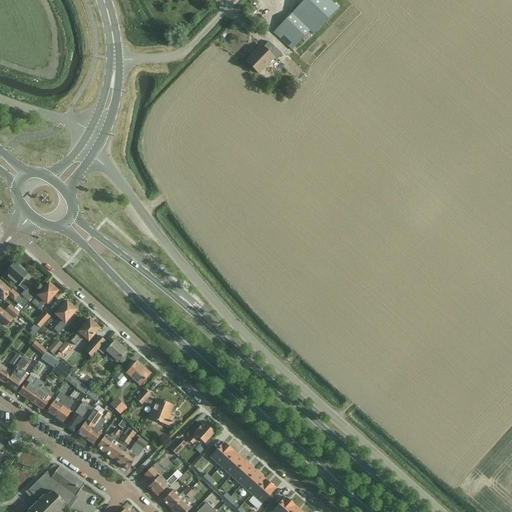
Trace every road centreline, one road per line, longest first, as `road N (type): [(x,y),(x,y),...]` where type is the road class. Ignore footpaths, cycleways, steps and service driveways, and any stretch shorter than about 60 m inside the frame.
road 1 (unclassified): [(440,511),(232,322),(86,149)]
road 2 (primary): [(418,511),(132,259),(64,212)]
road 3 (primary): [(57,222),(364,511)]
road 4 (unclassified): [(14,232),(328,511)]
road 5 (residential): [(0,397),(30,433),(124,490)]
road 6 (unclassified): [(114,60),(187,53),(236,0)]
